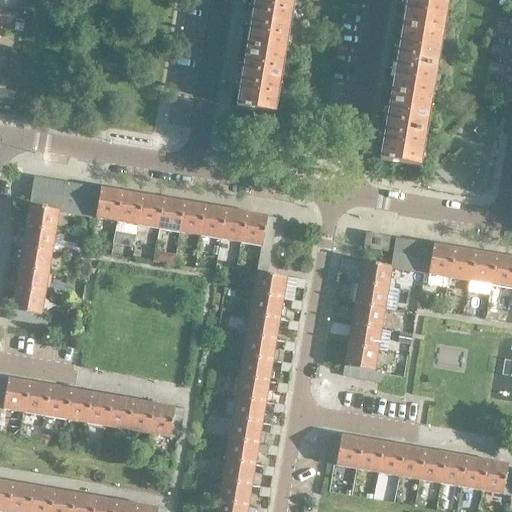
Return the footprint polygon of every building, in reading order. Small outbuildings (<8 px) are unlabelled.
[(283,55),(292,0),(253,0),(245,49),(283,55)] [(440,36),(446,0),(405,0),(401,30),(440,36)] [(429,102),(440,36),(401,30),(389,95),(429,102)] [(273,115),(283,55),(245,49),(235,108),(273,115)] [(418,168),(429,102),(389,95),(378,162),(418,168)] [(72,215),(77,186),(33,178),(28,207),(58,212),(58,213),(72,215)] [(82,217),(87,187),(77,186),(72,215),(82,217)] [(94,219),(99,189),(87,187),(82,217),(94,219)] [(116,222),(121,193),(99,189),(94,219),(116,222)] [(136,226),(141,196),(121,193),(116,222),(136,226)] [(157,229),(162,200),(141,196),(136,226),(157,229)] [(178,233),(183,203),(162,200),(157,229),(178,233)] [(199,236),(204,207),(183,203),(178,233),(199,236)] [(54,233),(58,213),(58,212),(28,207),(25,228),(54,233)] [(219,240),(224,210),(204,207),(199,236),(219,240)] [(240,243),(245,214),(224,210),(219,240),(240,243)] [(264,232),(265,225),(266,217),(245,214),(240,243),(260,247),(261,247),(262,246),(263,239),(264,232)] [(274,227),(275,219),(266,217),(265,225),(274,227)] [(273,234),(274,227),(265,225),(264,232),(273,234)] [(51,253),(54,233),(25,228),(21,248),(51,253)] [(272,241),(273,234),(264,232),(263,239),(272,241)] [(386,252),(388,238),(366,234),(364,248),(386,252)] [(270,247),(272,241),(263,239),(262,246),(270,247)] [(387,289),(390,269),(402,271),(407,241),(394,239),(390,268),(361,263),(357,284),(387,289)] [(415,273),(420,244),(407,241),(402,271),(415,273)] [(427,275),(432,246),(420,244),(415,273),(427,275)] [(269,254),(270,247),(262,246),(261,247),(260,247),(259,253),(269,254)] [(448,279),(453,249),(432,246),(427,275),(448,279)] [(47,274),(51,253),(21,248),(18,269),(47,274)] [(469,282),(474,253),(453,249),(448,279),(469,282)] [(268,261),(269,254),(259,253),(258,260),(268,261)] [(490,286),(495,256),(474,253),(469,282),(490,286)] [(510,289),(511,280),(511,259),(495,256),(490,286),(510,289)] [(267,268),(268,261),(258,260),(257,266),(267,268)] [(266,275),(267,268),(257,266),(256,273),(266,275)] [(44,295),(47,274),(18,269),(14,290),(44,295)] [(285,278),(266,275),(256,273),(252,295),(282,300),(285,278)] [(304,290),(305,282),(295,280),(294,288),(304,290)] [(383,310),(387,289),(357,284),(354,305),(383,310)] [(40,316),(44,295),(14,290),(11,311),(18,313),(26,314),(33,315),(40,316)] [(278,320),(282,300),(252,295),(249,315),(278,320)] [(300,311),(302,303),(292,301),(290,309),(300,311)] [(380,331),(383,310),(354,305),(350,326),(380,331)] [(17,321),(18,313),(11,311),(9,320),(17,321)] [(24,323),(26,314),(18,313),(17,321),(24,323)] [(31,324),(33,315),(26,314),(24,323),(31,324)] [(38,325),(40,316),(33,315),(31,324),(38,325)] [(275,341),(278,320),(249,315),(245,336),(275,341)] [(46,326),(48,317),(40,316),(38,325),(46,326)] [(297,332),(298,324),(288,322),(287,330),(297,332)] [(376,352),(380,331),(350,326),(347,346),(376,352)] [(271,362),(275,341),(245,336),(242,357),(271,362)] [(293,352),(294,344),(285,343),(283,351),(293,352)] [(373,372),(376,352),(347,346),(343,368),(351,369),(358,370),(365,372),(372,373),(373,372)] [(268,383),(271,362),(242,357),(238,378),(268,383)] [(290,373),(291,365),(281,364),(280,372),(290,373)] [(349,378),(351,369),(343,368),(342,376),(349,378)] [(357,379),(358,370),(351,369),(349,378),(357,379)] [(364,380),(365,372),(358,370),(357,379),(364,380)] [(371,381),(372,373),(365,372),(364,380),(371,381)] [(379,383),(380,374),(373,372),(372,373),(371,381),(379,383)] [(264,403),(268,383),(238,378),(235,398),(264,403)] [(23,413),(28,384),(7,380),(6,388),(4,395),(3,402),(2,410),(23,413)] [(44,417),(49,387),(28,384),(23,413),(44,417)] [(286,394),(287,386),(278,384),(276,392),(286,394)] [(65,420),(70,391),(49,387),(44,417),(65,420)] [(85,424),(90,394),(70,391),(65,420),(85,424)] [(106,428),(111,398),(90,394),(85,424),(106,428)] [(127,431),(132,402),(111,398),(106,428),(127,431)] [(261,424),(264,403),(235,398),(231,419),(261,424)] [(148,435),(153,405),(132,402),(127,431),(148,435)] [(172,423),(173,416),(174,409),(153,405),(148,435),(169,438),(170,430),(172,423)] [(283,415),(284,407),(274,405),(273,413),(283,415)] [(181,418),(183,410),(174,409),(173,416),(181,418)] [(180,425),(181,418),(173,416),(172,423),(180,425)] [(257,445),(261,424),(231,419),(228,440),(257,445)] [(179,432),(180,425),(172,423),(170,430),(179,432)] [(279,436),(280,428),(271,426),(269,434),(279,436)] [(178,440),(179,432),(170,430),(169,438),(178,440)] [(338,445),(340,437),(331,435),(330,444),(338,445)] [(356,470),(361,441),(340,437),(338,445),(337,452),(336,459),(335,467),(356,470)] [(254,466),(257,445),(228,440),(224,461),(254,466)] [(377,474),(382,444),(361,441),(356,470),(377,474)] [(337,452),(338,445),(330,444),(328,451),(337,452)] [(397,477),(402,448),(382,444),(377,474),(397,477)] [(276,456),(277,448),(267,447),(266,455),(276,456)] [(418,481),(423,451),(402,448),(397,477),(418,481)] [(336,459),(337,452),(328,451),(327,457),(336,459)] [(439,484),(444,455),(423,451),(418,481),(439,484)] [(460,488),(465,458),(444,455),(439,484),(460,488)] [(335,467),(336,459),(327,457),(326,465),(335,467)] [(480,492),(485,462),(465,458),(460,488),(480,492)] [(250,487),(254,466),(224,461),(221,482),(250,487)] [(504,480),(505,474),(507,466),(485,462),(480,492),(502,495),(503,487),(504,480)] [(272,477),(273,469),(264,467),(262,475),(272,477)] [(511,489),(511,487),(511,481),(504,480),(503,487),(511,489)] [(0,511),(6,511),(11,485),(0,482),(0,511)] [(247,507),(250,487),(221,482),(217,502),(247,507)] [(27,511),(32,488),(11,485),(6,511),(27,511)] [(510,497),(511,489),(503,487),(502,495),(510,497)] [(49,511),(53,492),(32,488),(27,511),(49,511)] [(269,498),(270,490),(260,488),(259,496),(269,498)] [(70,511),(73,495),(53,492),(49,511),(70,511)] [(91,511),(94,499),(73,495),(70,511),(91,511)] [(113,511),(115,502),(94,499),(91,511),(113,511)] [(134,511),(136,506),(115,502),(113,511),(134,511)] [(245,511),(247,507),(217,502),(215,511),(245,511)]
